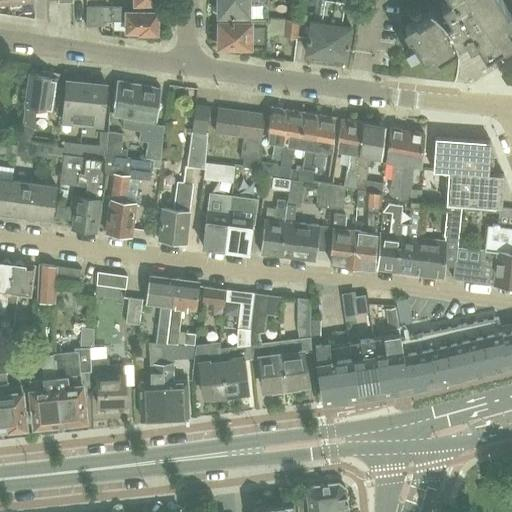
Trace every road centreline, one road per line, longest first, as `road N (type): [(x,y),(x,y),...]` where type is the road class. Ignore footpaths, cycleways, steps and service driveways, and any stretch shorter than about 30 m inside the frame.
road 1 (residential): [(511,301),(0,234)]
road 2 (residential): [(507,111),(185,65)]
road 3 (secondary): [(0,479),(230,454)]
road 4 (residential): [(185,65),(0,39)]
road 5 (secondary): [(384,425),(269,440),(230,454)]
road 6 (secondary): [(230,454),(387,446)]
